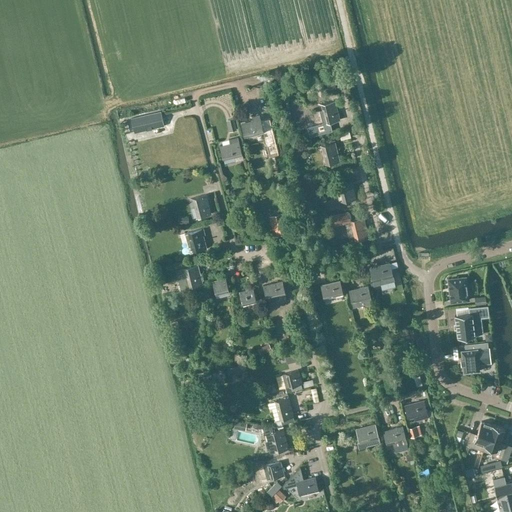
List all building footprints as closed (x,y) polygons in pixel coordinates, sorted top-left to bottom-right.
[(323,72),(326,84),(329,92),(336,90),(331,70),(323,72)] [(322,104),(327,123),(340,120),(335,100),(322,104)] [(134,132),(164,126),(161,112),(131,119),(134,132)] [(244,137),(264,132),(259,115),(252,117),(253,120),(241,123),(244,137)] [(236,129),(233,117),(226,119),(229,130),(236,129)] [(343,128),(333,129),(334,137),(344,136),(343,128)] [(223,159),(234,157),(235,162),(244,159),(238,137),(231,139),(231,143),(219,146),(223,159)] [(322,145),(327,164),(339,161),(335,142),(322,145)] [(343,202),(351,200),(352,204),(356,203),(355,199),(356,199),(351,179),(338,182),(343,202)] [(198,217),(211,214),(206,194),(193,198),(198,217)] [(353,227),(356,240),(369,237),(364,217),(347,221),(349,228),(353,227)] [(189,232),(191,240),(194,252),(207,248),(201,229),(189,232)] [(397,267),(395,261),(389,263),(370,267),(374,285),(394,280),(391,269),(397,267)] [(203,284),(198,265),(181,269),(176,270),(181,290),(187,289),(203,284)] [(466,277),(448,279),(451,302),(468,300),(466,277)] [(216,294),(229,290),(226,278),(212,282),(216,294)] [(343,294),(340,280),(320,285),(324,299),(343,294)] [(263,286),(266,299),(286,294),(282,281),(263,286)] [(359,283),(360,287),(349,290),(353,307),(372,303),(368,285),(364,287),(362,282),(359,283)] [(243,304),(256,301),(253,288),(240,292),(243,304)] [(456,329),(457,338),(475,336),(475,335),(482,334),(482,327),(474,328),(472,318),(480,317),(488,316),(487,305),(470,307),(471,313),(468,314),(455,315),(456,324),(456,329)] [(255,351),(264,346),(262,342),(253,347),(255,351)] [(478,364),(491,363),(489,347),(488,347),(487,342),(465,344),(465,350),(462,350),(461,350),(461,351),(462,359),(461,359),(461,360),(462,360),(462,362),(461,363),(461,364),(462,364),(463,372),(463,373),(464,372),(479,371),(479,370),(478,364)] [(285,356),(287,364),(298,361),(296,354),(285,356)] [(298,370),(285,373),(288,386),(286,386),(287,391),(291,389),(291,387),(302,384),(298,370)] [(274,386),(283,384),(280,371),(271,373),(274,386)] [(409,385),(414,383),(411,374),(406,376),(409,385)] [(289,398),(274,401),(279,420),(281,420),(282,425),(295,421),(289,398)] [(404,405),(408,419),(413,418),(414,421),(428,417),(424,400),(404,405)] [(493,425),(492,425),(481,421),(476,434),(471,432),(466,444),(484,450),(493,425)] [(360,446),(379,441),(375,424),(356,429),(360,446)] [(493,425),(484,450),(494,454),(493,456),(501,458),(505,444),(499,442),(504,428),(492,424),(492,425),(493,425)] [(262,427),(264,435),(267,434),(272,453),(288,449),(283,430),(273,433),(271,425),(262,427)] [(383,431),(387,445),(392,443),(393,446),(407,443),(403,426),(383,431)] [(326,448),(331,467),(342,465),(337,445),(326,448)] [(414,463),(412,453),(406,455),(407,461),(410,460),(411,464),(414,463)] [(277,457),(256,463),(259,472),(258,472),(261,482),(267,480),(284,475),(280,461),(279,462),(277,457)] [(497,497),(511,493),(511,480),(506,482),(505,476),(493,479),(497,497)] [(296,482),(299,495),(319,490),(315,477),(296,482)] [(511,511),(511,493),(497,497),(500,511),(511,511)]
